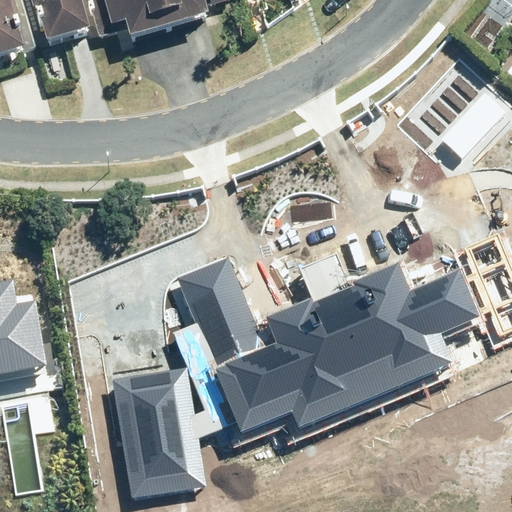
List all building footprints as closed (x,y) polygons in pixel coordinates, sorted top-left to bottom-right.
[(0,0),(0,67),(25,60),(7,0),(0,0)] [(32,0),(34,3),(29,4),(34,23),(39,22),(49,56),(91,43),(78,0),(32,0)] [(205,13),(235,5),(233,0),(87,0),(100,43),(127,35),(132,51),(210,28),(205,13)] [(183,367),(115,377),(133,499),(208,489),(200,439),(236,424),(241,435),(293,411),(301,428),(452,365),(438,333),(483,314),(495,345),(511,339),(511,255),(503,232),(452,255),(459,270),(412,289),(398,262),(269,317),(277,342),(269,346),(232,255),(175,280),(194,325),(173,333),(206,409),(191,416),(183,367)] [(0,373),(47,366),(35,300),(18,304),(13,279),(0,281),(0,373)] [(27,400),(0,404),(0,405),(14,496),(41,492),(27,400)]
